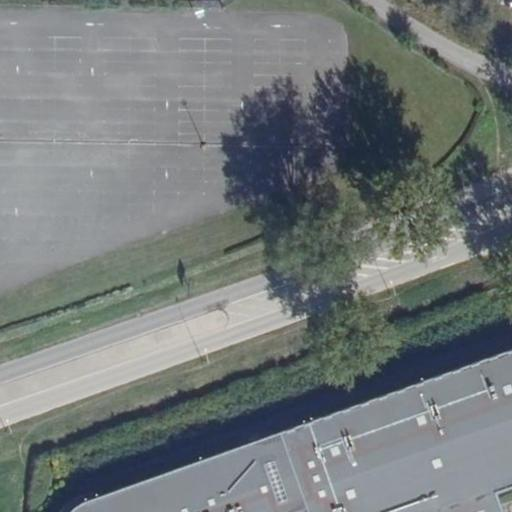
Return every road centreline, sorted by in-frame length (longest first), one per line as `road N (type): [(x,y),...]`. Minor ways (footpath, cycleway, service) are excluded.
road 1 (secondary): [(0,415),(511,221)]
road 2 (secondary): [(511,190),(0,372)]
